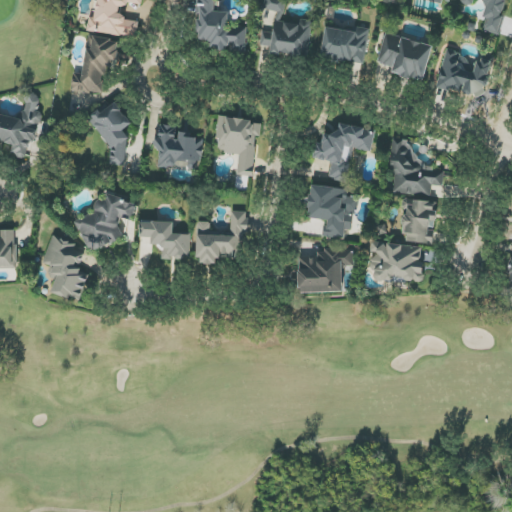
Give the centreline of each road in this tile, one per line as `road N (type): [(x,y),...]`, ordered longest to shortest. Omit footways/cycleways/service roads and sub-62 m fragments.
road 1 (residential): [(165,57),(183,73),(405,111),(511,149)]
road 2 (residential): [(289,90),(265,270),(256,287),(185,300),(129,289)]
road 3 (residential): [(511,102),(472,271)]
